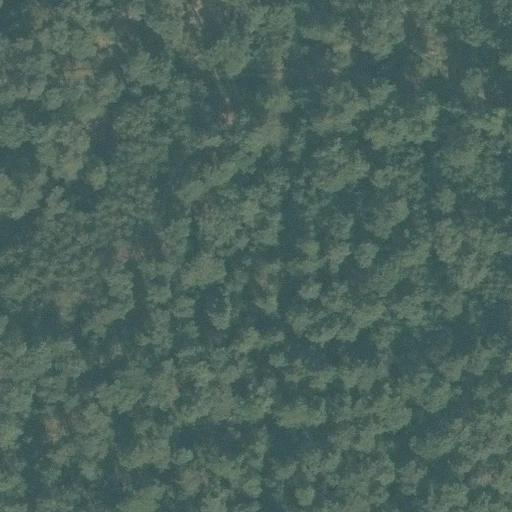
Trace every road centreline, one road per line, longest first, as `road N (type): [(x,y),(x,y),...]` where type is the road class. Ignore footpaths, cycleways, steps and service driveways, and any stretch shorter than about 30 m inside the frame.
road 1 (track): [(251,511),(290,71)]
road 2 (track): [(290,71),(0,80)]
road 3 (track): [(290,71),(511,105)]
